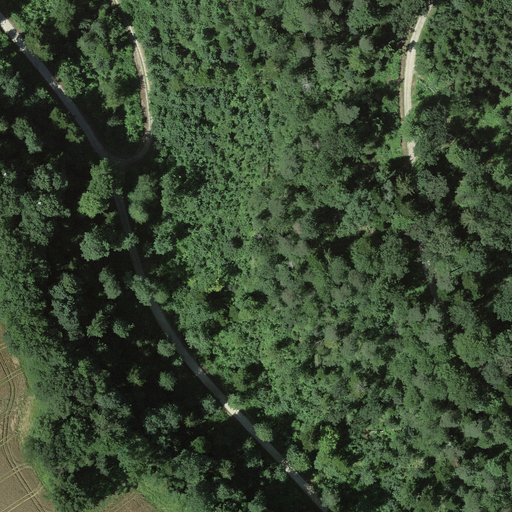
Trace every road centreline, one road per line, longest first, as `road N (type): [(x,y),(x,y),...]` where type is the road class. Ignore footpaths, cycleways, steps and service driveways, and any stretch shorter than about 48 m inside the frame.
road 1 (track): [(0,22),(112,174),(144,292),(207,384),(327,511)]
road 2 (track): [(511,399),(450,322),(426,261),(406,80),(431,0)]
road 3 (track): [(116,0),(139,53),(151,127),(142,154),(112,174)]
